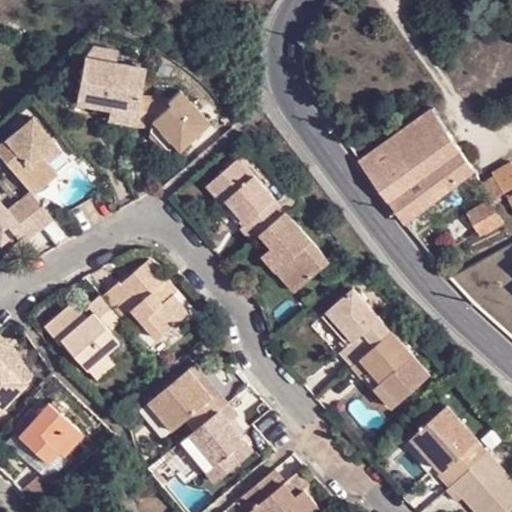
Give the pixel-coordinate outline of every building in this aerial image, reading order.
[(142,94),(147,66),(86,57),(78,102),(112,108),(113,103),(140,107),(142,94)] [(137,123),(137,125),(153,125),(154,121),(180,149),(211,122),(180,88),(169,99),(166,96),(142,94),(140,107),(137,123)] [(113,103),(112,108),(110,118),(137,123),(140,107),(113,103)] [(393,201),(464,149),(435,108),(363,159),(393,201)] [(34,195),(59,175),(43,156),(56,145),(34,118),(0,146),(0,154),(30,190),(34,195)] [(172,153),(180,149),(154,121),(153,125),(151,131),(172,153)] [(393,201),(407,222),(479,169),(464,149),(393,201)] [(243,230),(254,243),(261,237),(286,215),(240,161),(209,188),(225,207),(229,204),(249,226),(243,230)] [(511,164),(496,173),(508,193),(511,191),(511,164)] [(34,195),(30,190),(17,200),(40,228),(52,218),(34,195)] [(40,228),(17,200),(6,210),(0,202),(0,241),(11,232),(21,244),(40,228)] [(482,233),(484,236),(507,223),(493,201),(471,213),(477,225),(482,233)] [(330,265),(286,215),(261,237),(273,251),(286,266),(277,274),(295,296),(330,265)] [(467,242),(482,233),(477,225),(462,234),(467,242)] [(264,259),(277,274),(286,266),(273,251),(264,259)] [(102,297),(122,320),(133,310),(159,339),(189,313),(171,293),(164,284),(167,281),(149,260),(122,284),(119,281),(102,297)] [(164,284),(171,293),(175,290),(167,281),(164,284)] [(355,368),(395,332),(357,289),(325,318),(351,346),(343,354),(355,368)] [(111,330),(122,320),(102,297),(101,296),(89,306),(96,314),(89,320),(74,303),(46,327),(61,345),(65,341),(90,369),(110,352),(121,341),(111,330)] [(434,376),(395,332),(355,368),(367,380),(368,379),(375,373),(386,384),(404,404),(434,376)] [(230,339),(228,334),(219,336),(224,352),(231,350),(229,339),(230,339)] [(15,372),(26,360),(0,335),(0,346),(6,352),(9,350),(19,360),(11,368),(15,372)] [(0,413),(39,372),(26,360),(15,372),(11,368),(19,360),(9,350),(6,352),(0,346),(0,413)] [(118,360),(110,352),(90,369),(98,378),(118,360)] [(197,432),(231,405),(220,392),(214,398),(201,383),(207,377),(197,365),(152,404),(176,432),(189,421),(197,432)] [(378,390),(386,384),(375,373),(368,379),(378,390)] [(214,398),(220,392),(207,377),(201,383),(214,398)] [(386,384),(378,390),(397,411),(404,404),(386,384)] [(79,431),(44,400),(16,432),(45,458),(54,448),(60,452),(79,431)] [(168,439),(176,432),(152,404),(144,411),(168,439)] [(240,416),(231,405),(197,432),(185,443),(218,483),(255,452),(242,436),(231,424),(235,420),(240,416)] [(451,488),(490,453),(449,407),(415,437),(445,471),(440,475),(451,488)] [(246,432),(235,420),(231,424),(242,436),(246,432)] [(445,471),(415,437),(410,441),(440,475),(445,471)] [(510,511),(511,511),(511,477),(490,453),(451,488),(448,491),(458,502),(463,498),(475,511),(510,511)] [(276,472),(245,498),(255,511),(253,511),(318,511),(321,510),(306,492),(294,478),(287,484),(276,472)] [(300,473),(294,478),(306,492),(312,487),(300,473)] [(25,494),(31,502),(56,482),(50,475),(25,494)]
